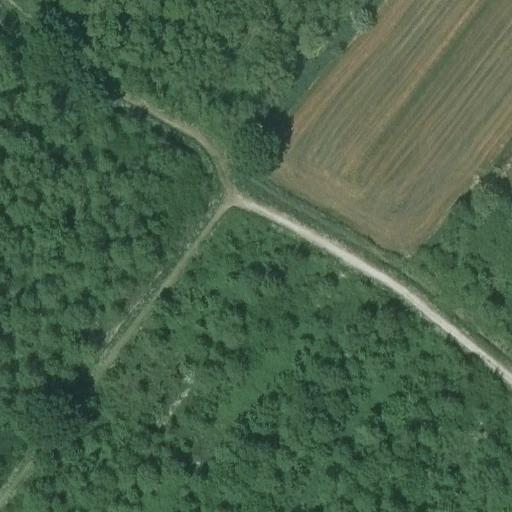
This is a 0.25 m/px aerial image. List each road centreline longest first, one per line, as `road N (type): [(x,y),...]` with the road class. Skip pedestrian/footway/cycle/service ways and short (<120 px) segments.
road 1 (track): [(0,501),(231,200)]
road 2 (track): [(231,200),(377,277),(511,382)]
road 3 (track): [(231,200),(208,149),(93,79),(2,0)]
road 4 (track): [(511,402),(411,511)]
